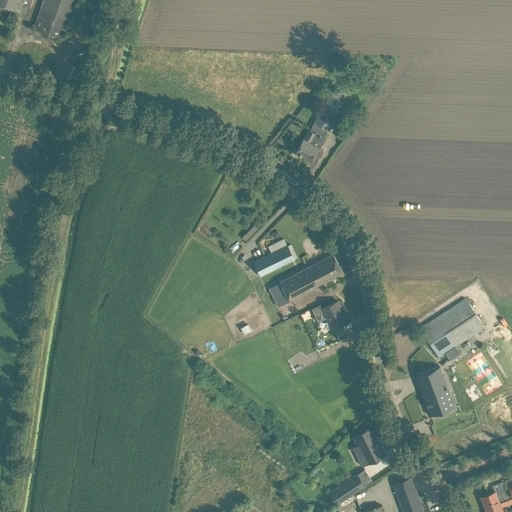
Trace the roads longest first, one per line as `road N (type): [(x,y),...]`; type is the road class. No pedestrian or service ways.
road 1 (unclassified): [(453,511),(391,411),(362,266),(337,217),(201,136),(0,76)]
road 2 (track): [(124,0),(103,57),(102,104),(71,205),(18,511)]
